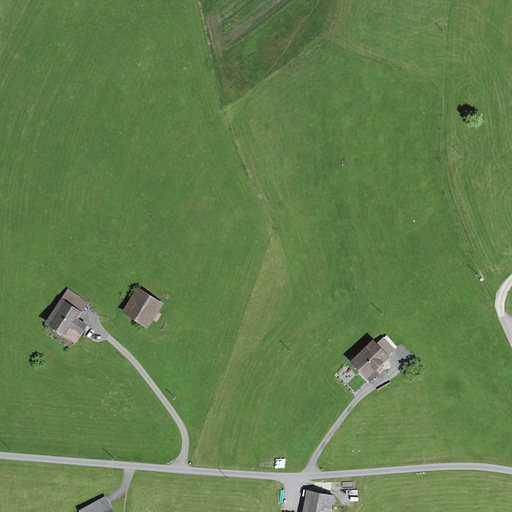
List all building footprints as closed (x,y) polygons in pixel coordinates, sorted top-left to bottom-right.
[(151,326),(165,304),(140,288),(126,311),(151,326)] [(78,344),(90,326),(79,319),(90,303),(69,290),(47,324),(78,344)] [(373,377),(395,356),(378,338),(356,360),(373,377)] [(335,511),(339,497),(310,491),(305,511),(335,511)] [(116,511),(110,498),(82,511),(81,511),(116,511)]
